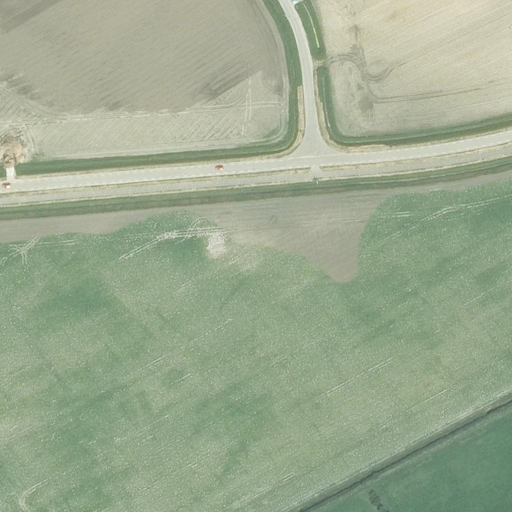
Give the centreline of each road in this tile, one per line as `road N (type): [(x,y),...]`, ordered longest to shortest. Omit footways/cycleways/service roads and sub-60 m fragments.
road 1 (tertiary): [(0,187),(314,161)]
road 2 (tertiary): [(314,161),(511,137)]
road 3 (tertiary): [(314,161),(305,60),(282,0)]
